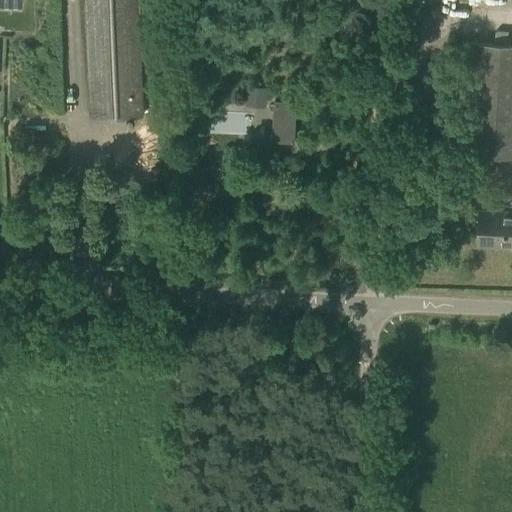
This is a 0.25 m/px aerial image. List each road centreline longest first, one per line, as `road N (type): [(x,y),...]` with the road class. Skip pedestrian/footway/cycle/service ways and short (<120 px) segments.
road 1 (unclassified): [(368,304),(0,283)]
road 2 (track): [(379,0),(368,304)]
road 3 (unclassified): [(361,511),(368,304)]
road 4 (unclassified): [(511,310),(368,304)]
